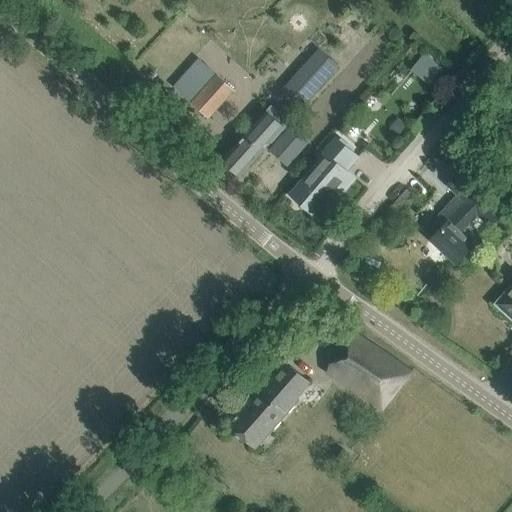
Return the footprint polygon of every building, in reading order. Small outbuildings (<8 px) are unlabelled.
[(489,18),(501,4),(496,0),(487,0),(479,10),(489,18)] [(284,89),(301,105),(337,65),(320,49),(284,89)] [(423,54),(411,68),(428,83),(440,68),(423,54)] [(217,74),(191,102),(208,117),(234,89),(217,74)] [(271,105),(222,159),(240,175),(253,160),(272,140),(276,144),(272,148),(288,162),(308,139),(293,125),(291,127),(280,116),(281,115),(271,105)] [(318,217),(353,176),(346,170),(358,156),(336,137),(323,152),(325,153),(324,155),(325,156),(292,195),(318,217)] [(499,215),(457,174),(448,184),(466,201),(430,239),(455,262),(482,233),(470,222),(478,213),(490,225),(499,215)] [(511,288),(499,303),(511,314),(511,288)] [(328,370),(383,408),(411,372),(347,326),(327,351),(337,358),(328,370)] [(258,389),(228,423),(255,447),(298,398),(295,396),(308,381),(286,362),(261,391),(258,389)] [(344,464),(347,462),(352,466),(355,462),(350,457),(353,455),(344,447),(335,456),(344,464)]
